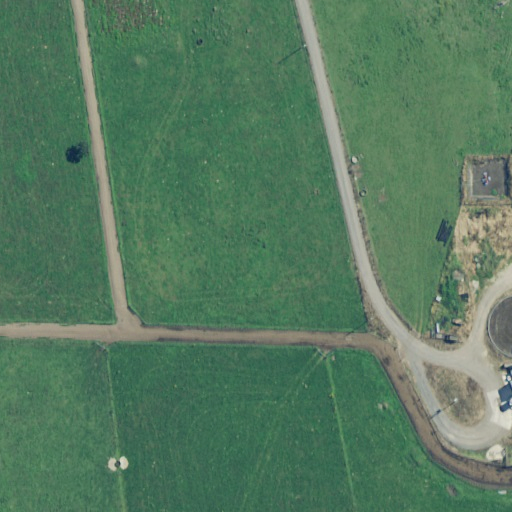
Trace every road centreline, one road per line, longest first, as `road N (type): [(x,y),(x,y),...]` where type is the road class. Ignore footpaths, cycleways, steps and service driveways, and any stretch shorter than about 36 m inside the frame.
road 1 (track): [(0,332),(207,345),(394,339)]
road 2 (track): [(394,339),(309,0)]
road 3 (track): [(511,471),(426,418),(394,339)]
